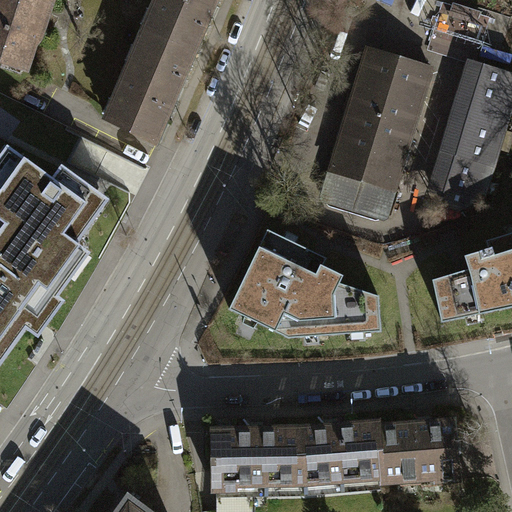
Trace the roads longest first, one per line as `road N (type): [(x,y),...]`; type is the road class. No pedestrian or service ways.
road 1 (tertiary): [(104,372),(237,124),(289,0)]
road 2 (residential): [(104,372),(195,393),(349,386),(495,365)]
road 3 (tertiary): [(6,511),(104,372)]
